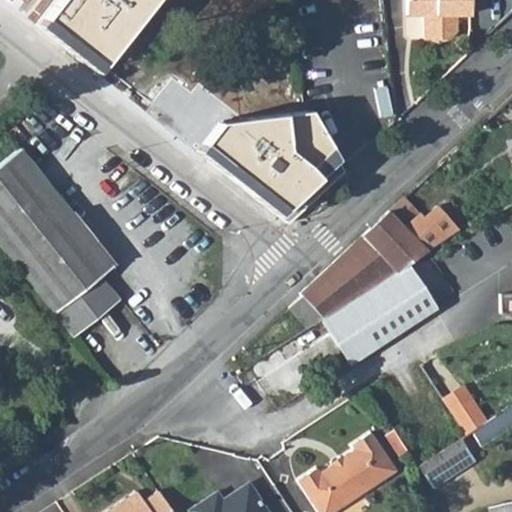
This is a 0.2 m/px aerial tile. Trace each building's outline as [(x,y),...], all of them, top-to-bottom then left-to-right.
[(44,0),(31,16),(95,69),(151,0),(44,0)] [(469,11),(469,0),(397,0),(398,12),(423,11),(424,36),(446,36),(455,27),(454,11),(469,11)] [(216,123),(194,149),(280,222),(334,160),(307,111),(216,123)] [(100,275),(113,265),(20,148),(0,164),(0,243),(73,336),(119,300),(100,275)] [(404,192),(388,207),(419,249),(454,228),(436,204),(421,215),(404,192)] [(419,249),(388,207),(322,270),(299,292),(322,318),(319,320),(348,361),(435,305),(431,299),(405,258),(419,249)] [(454,228),(419,249),(452,294),(501,262),(471,218),(454,228)] [(419,249),(405,258),(431,299),(442,292),(445,298),(452,294),(419,249)] [(511,290),(499,291),(500,310),(511,310),(511,290)] [(299,292),(286,304),(305,328),(319,320),(322,318),(299,292)] [(435,305),(445,298),(442,292),(431,299),(435,305)] [(464,429),(486,416),(465,380),(443,394),(464,429)] [(511,425),(511,402),(473,428),(484,443),(511,425)] [(296,484),(315,511),(335,511),(395,472),(370,434),(350,448),(352,452),(318,475),(316,471),(296,484)] [(461,436),(419,462),(434,485),(475,458),(461,436)] [(217,495),(190,511),(266,511),(249,485),(222,503),(217,495)] [(166,511),(162,505),(152,490),(136,500),(131,492),(100,511),(166,511)] [(511,511),(511,497),(487,504),(487,511),(511,511)]
